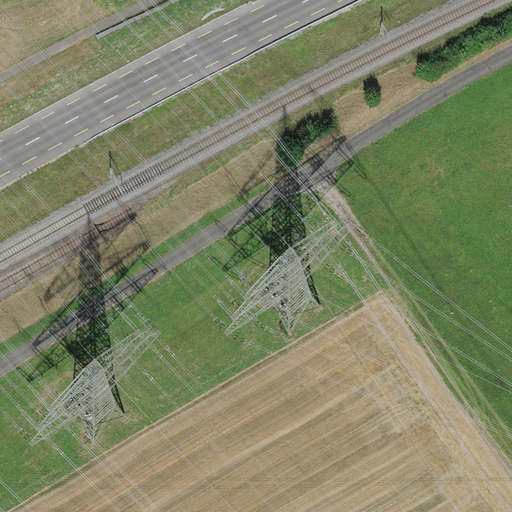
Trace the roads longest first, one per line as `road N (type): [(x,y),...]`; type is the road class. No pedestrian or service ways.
road 1 (unclassified): [(0,371),(302,173),(511,56)]
road 2 (track): [(302,173),(511,449)]
road 3 (primary): [(0,158),(145,73),(299,0)]
